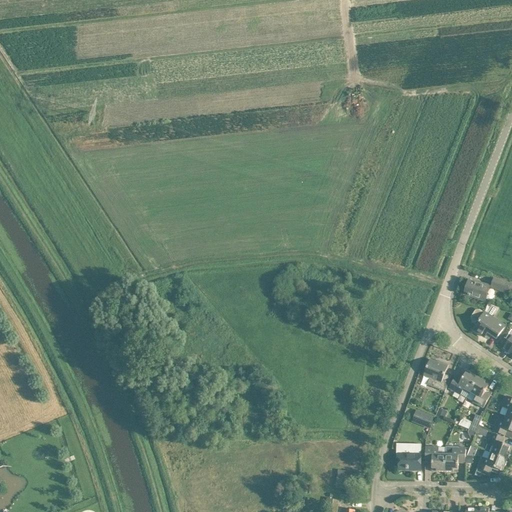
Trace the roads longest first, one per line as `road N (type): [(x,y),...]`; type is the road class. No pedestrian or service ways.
road 1 (unclassified): [(437,306),(511,115)]
road 2 (residential): [(375,498),(384,445),(437,306)]
road 3 (unclassified): [(375,498),(401,488),(482,489),(511,481)]
